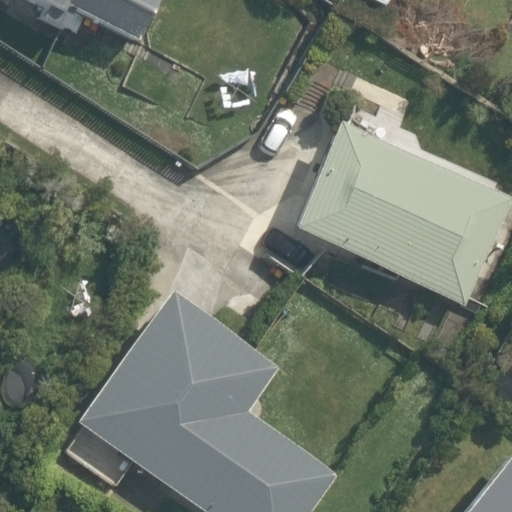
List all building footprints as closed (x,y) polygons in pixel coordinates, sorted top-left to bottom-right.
[(24,28),(57,44),(68,22),(135,56),(162,0),(0,0),(0,5),(28,19),(24,28)] [(324,131),(276,246),(455,320),(503,204),(324,131)] [(121,477),(173,511),(307,511),(333,474),(243,413),(271,372),(154,294),(49,451),(111,493),(121,477)] [(511,362),(495,384),(511,397),(511,362)] [(511,511),(511,480),(492,465),(454,511),(511,511)]
